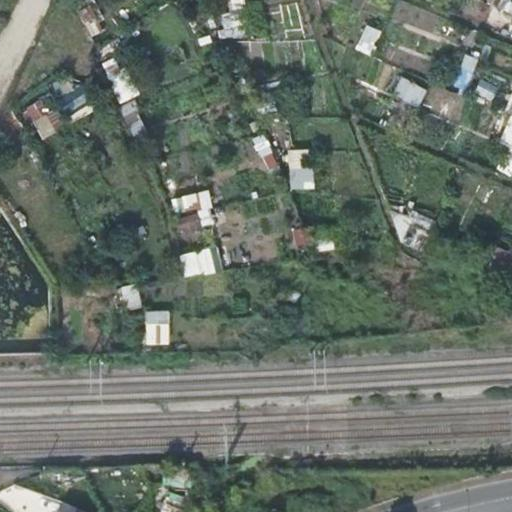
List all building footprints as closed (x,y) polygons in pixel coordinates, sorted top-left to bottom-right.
[(246,0),(229,0),(230,13),(224,13),(225,37),(249,36),(246,0)] [(511,13),(511,0),(502,0),(500,9),(511,13)] [(366,25),(359,47),(373,52),(381,30),(366,25)] [(152,43),(153,54),(188,51),(187,40),(152,43)] [(420,108),(428,88),(401,77),(393,97),(420,108)] [(88,88),(62,99),(72,122),(97,111),(88,88)] [(25,110),(45,141),(69,126),(49,95),(25,110)] [(290,189),(315,189),(315,168),(290,168),(290,189)] [(173,198),(176,213),(200,209),(204,225),(218,222),(212,191),(173,198)] [(234,200),(236,259),(286,258),(284,199),(234,200)] [(179,233),(202,228),(198,210),(175,215),(179,233)] [(180,255),(186,280),(223,270),(216,245),(180,255)] [(122,286),(126,310),(142,308),(138,284),(122,286)] [(148,311),(148,343),(170,342),(170,311),(148,311)] [(182,511),(186,495),(167,491),(162,511),(182,511)]
